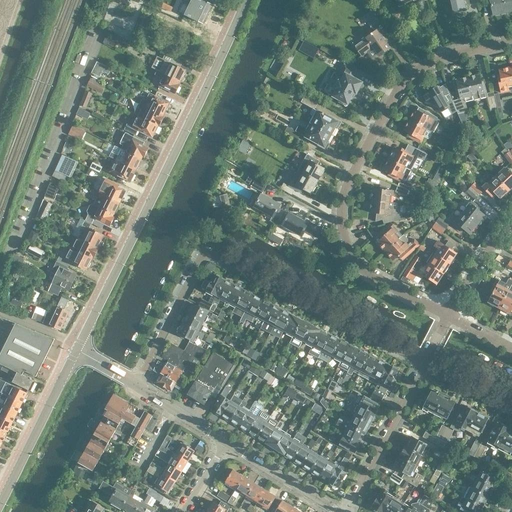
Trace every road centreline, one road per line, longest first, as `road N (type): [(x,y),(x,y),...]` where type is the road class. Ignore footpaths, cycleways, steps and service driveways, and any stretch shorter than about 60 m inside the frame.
road 1 (residential): [(448,316),(363,270),(342,231),(343,199),(407,78),(449,55),(511,41)]
road 2 (residential): [(133,383),(204,251),(425,360)]
road 3 (tertiary): [(78,349),(245,0)]
road 4 (secondary): [(0,501),(78,349)]
road 5 (residential): [(346,511),(425,360)]
road 6 (secondary): [(338,511),(228,443)]
